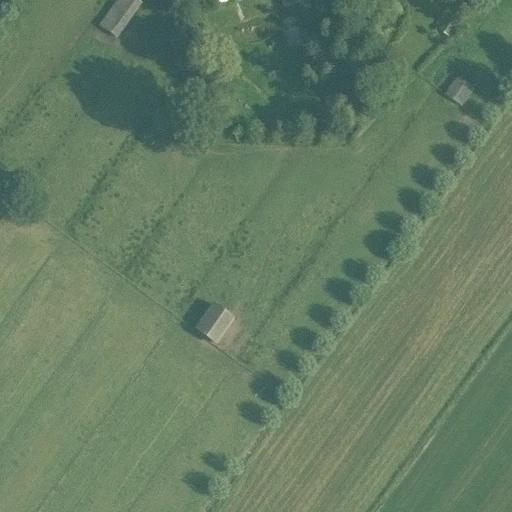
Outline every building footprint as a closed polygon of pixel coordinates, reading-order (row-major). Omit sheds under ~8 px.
[(132,0),(117,0),(98,26),(115,39),(140,6),(132,0)] [(280,0),(284,10),(316,2),(315,0),(280,0)] [(448,39),(461,21),(451,14),(438,32),(448,39)] [(444,96),(461,108),(474,90),(456,78),(444,96)] [(215,347),(234,320),(212,304),(194,331),(215,347)]
